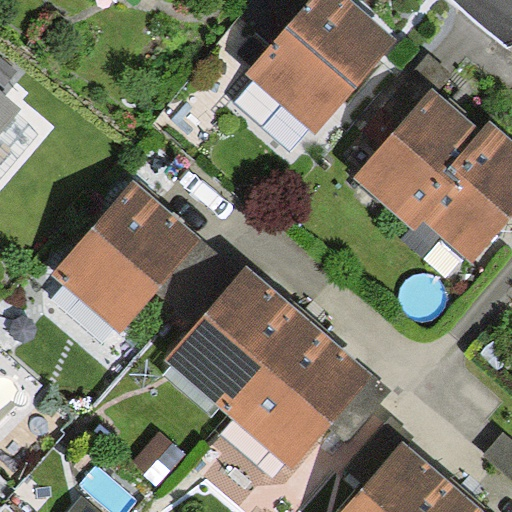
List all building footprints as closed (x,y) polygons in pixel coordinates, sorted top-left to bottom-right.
[(319,0),(247,80),(315,142),(398,52),(340,0),(319,0)] [(416,236),(424,227),(456,191),(446,183),(482,142),(450,113),(432,98),(451,77),(432,60),(387,111),(408,130),(359,186),(416,236)] [(0,150),(27,119),(0,96),(0,150)] [(511,147),(493,131),(482,142),(446,183),(456,191),(424,227),(473,268),(511,223),(511,147)] [(54,281),(122,339),(202,247),(135,188),(54,281)] [(294,478),(376,385),(310,329),(300,320),(247,274),(166,366),(294,478)] [(161,436),(137,466),(161,485),(184,455),(161,436)] [(476,511),(467,504),(456,495),(403,451),(352,511),(476,511)] [(98,511),(83,498),(70,511),(98,511)]
